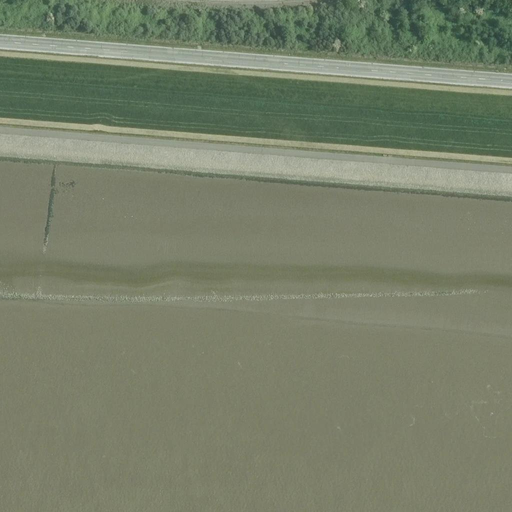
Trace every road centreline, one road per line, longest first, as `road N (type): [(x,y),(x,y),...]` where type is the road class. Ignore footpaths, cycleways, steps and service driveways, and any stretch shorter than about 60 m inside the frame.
road 1 (tertiary): [(511,82),(0,42)]
road 2 (track): [(511,172),(0,132)]
